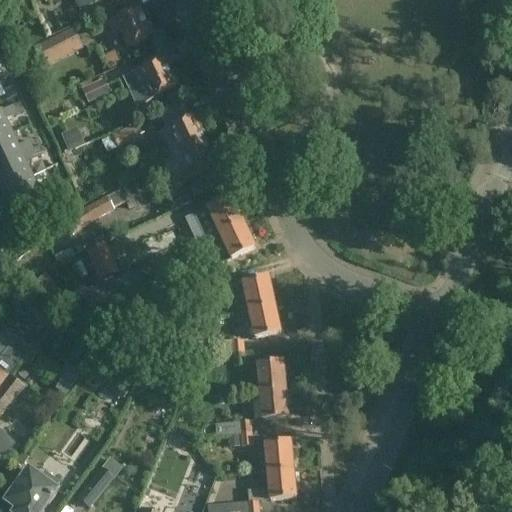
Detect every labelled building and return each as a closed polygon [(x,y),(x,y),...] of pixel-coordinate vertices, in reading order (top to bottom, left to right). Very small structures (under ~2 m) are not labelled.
[(139,10),(108,24),(113,36),(120,33),(128,51),(155,38),(148,23),(146,24),(139,10)] [(83,50),(73,30),(37,49),(47,69),(83,50)] [(114,54),(104,59),(109,71),(120,66),(114,54)] [(163,61),(131,75),(137,87),(144,84),(151,100),(178,88),(173,75),(170,76),(163,61)] [(137,87),(131,75),(122,80),(127,91),(137,87)] [(112,95),(105,82),(81,93),(88,107),(112,95)] [(17,97),(13,88),(3,93),(7,102),(17,97)] [(44,90),(35,94),(40,104),(49,100),(44,90)] [(0,139),(13,134),(7,121),(25,113),(21,104),(3,112),(0,112),(0,139)] [(163,143),(171,161),(205,144),(193,119),(159,135),(163,143)] [(141,140),(135,127),(112,138),(119,151),(141,140)] [(19,147),(13,134),(0,139),(0,167),(34,151),(30,142),(19,147)] [(117,149),(111,137),(100,142),(106,154),(117,149)] [(217,170),(205,144),(171,161),(178,177),(183,186),(186,185),(205,176),(217,170)] [(38,159),(34,151),(0,167),(0,190),(1,192),(33,177),(27,165),(38,159)] [(40,191),(33,177),(1,192),(12,215),(44,200),(55,195),(51,186),(40,191)] [(117,186),(120,192),(122,197),(130,193),(125,182),(117,186)] [(173,182),(162,189),(173,205),(183,198),(173,182)] [(125,203),(122,197),(120,192),(108,198),(110,203),(113,209),(125,203)] [(128,210),(136,206),(130,193),(122,197),(125,203),(128,210)] [(193,217),(205,242),(219,235),(243,224),(231,199),(193,217)] [(114,212),(113,209),(110,203),(87,216),(69,230),(73,237),(93,223),(114,212)] [(255,250),(244,225),(220,237),(231,261),(255,250)] [(120,276),(106,244),(86,253),(100,285),(120,276)] [(0,252),(0,270),(9,262),(0,252)] [(211,270),(213,273),(231,265),(229,261),(211,270)] [(175,273),(169,262),(140,276),(145,286),(175,273)] [(232,288),(226,276),(216,281),(221,293),(232,288)] [(249,313),(274,307),(268,280),(243,286),(249,313)] [(74,302),(63,284),(50,292),(61,310),(74,302)] [(104,305),(100,296),(88,301),(92,310),(104,305)] [(49,326),(58,319),(48,306),(39,314),(49,326)] [(274,307),(249,313),(255,341),(281,336),(274,307)] [(246,345),(233,346),(234,358),(247,357),(246,345)] [(233,346),(224,346),(225,359),(234,358),(233,346)] [(247,357),(234,358),(235,372),(248,371),(247,357)] [(259,393),(286,391),(283,364),(257,366),(259,393)] [(0,389),(9,378),(0,370),(0,389)] [(99,392),(119,400),(125,385),(106,377),(99,392)] [(0,392),(0,417),(24,388),(11,378),(0,392)] [(286,391),(259,393),(262,423),(288,421),(286,391)] [(70,411),(93,421),(99,407),(76,397),(70,411)] [(252,421),(240,422),(241,434),(253,433),(252,421)] [(241,434),(240,422),(217,423),(218,436),(241,434)] [(1,465),(17,449),(0,432),(0,468),(3,466),(1,465)] [(254,447),(253,433),(241,434),(242,448),(254,447)] [(239,449),(238,438),(228,438),(229,450),(239,449)] [(71,469),(85,452),(76,445),(62,462),(71,469)] [(267,474),(292,471),(290,445),(264,448),(267,474)] [(16,469),(0,491),(10,498),(6,504),(17,511),(16,511),(44,511),(59,492),(55,489),(59,483),(45,473),(41,479),(29,471),(26,476),(16,469)] [(88,510),(113,480),(101,471),(76,502),(88,510)] [(268,490),(269,501),(270,505),(295,502),(292,471),(267,474),(268,490)] [(269,501),(268,490),(249,492),(250,502),(208,506),(208,511),(261,511),(260,502),(269,501)]
